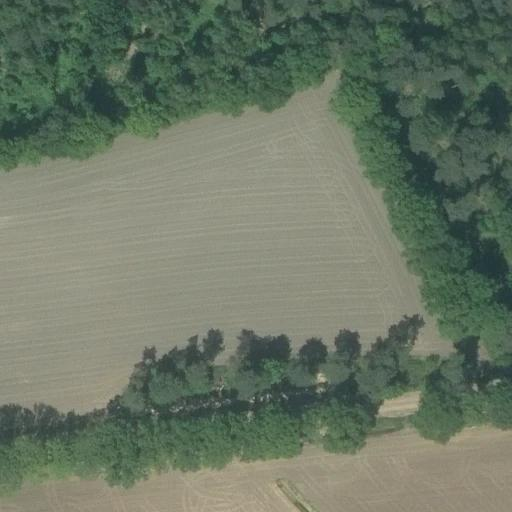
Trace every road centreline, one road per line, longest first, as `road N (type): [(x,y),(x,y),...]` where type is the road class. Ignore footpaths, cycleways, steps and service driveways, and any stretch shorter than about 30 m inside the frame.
road 1 (track): [(0,454),(495,391)]
road 2 (track): [(343,0),(481,297),(495,391)]
